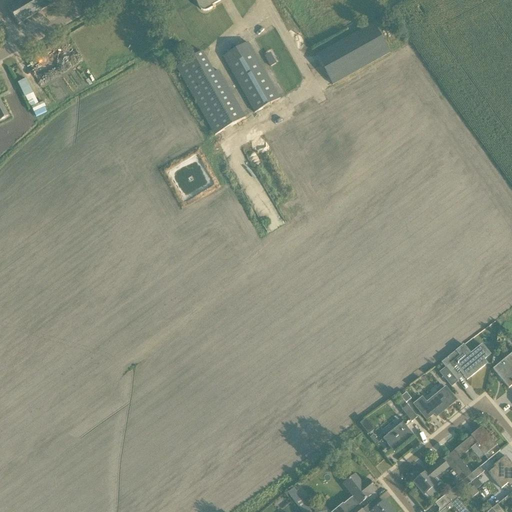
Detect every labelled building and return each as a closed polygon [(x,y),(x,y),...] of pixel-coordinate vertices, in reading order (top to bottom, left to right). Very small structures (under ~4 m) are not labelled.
[(22,0),(7,9),(12,17),(17,25),(59,0),(22,0)] [(219,0),(194,0),(199,9),(200,9),(200,10),(201,11),(202,11),(202,12),(203,12),(204,12),(205,12),(206,12),(207,12),(207,11),(213,8),(212,7),(220,2),(219,0)] [(316,56),(333,86),(390,53),(373,23),(316,56)] [(345,145),(277,28),(256,40),(324,157),(345,145)] [(280,99),(248,43),(222,57),(254,114),(280,99)] [(187,89),(214,136),(245,118),(219,71),(187,89)] [(42,102),(37,104),(26,79),(18,82),(33,118),(46,112),(42,102)] [(475,351),(456,367),(467,380),(486,364),(483,361),(490,356),(482,346),(475,351)] [(450,364),(464,353),(461,349),(460,348),(441,364),(445,368),(449,373),(454,369),(450,364)] [(511,353),(492,370),(508,389),(511,386),(511,369),(511,370),(511,369),(511,353)] [(457,383),(449,373),(445,368),(439,373),(451,388),(457,383)] [(456,402),(445,388),(426,404),(421,399),(413,405),(426,421),(429,419),(428,417),(433,414),(435,417),(448,406),(449,408),(456,402)] [(417,418),(403,401),(398,406),(402,410),(401,411),(411,423),(417,418)] [(383,439),(387,445),(394,453),(413,437),(402,424),(383,439)] [(470,437),(471,437),(454,451),(460,459),(475,446),(488,461),(500,451),(496,447),(481,428),(470,437)] [(494,468),(488,474),(501,490),(508,484),(511,488),(511,486),(511,465),(505,457),(493,467),(494,468)] [(459,460),(455,464),(466,479),(471,475),(459,460)] [(434,481),(448,469),(442,461),(425,475),(424,475),(413,483),(423,496),(425,494),(430,500),(439,493),(434,487),(437,485),(434,481)] [(450,468),(462,483),(466,479),(455,464),(450,468)] [(471,475),(466,479),(470,484),(484,473),(479,468),(471,475)] [(371,496),(370,496),(376,491),(368,481),(362,485),(355,476),(343,486),(359,506),(371,496)] [(466,479),(462,483),(456,487),(442,498),(449,506),(441,511),(467,511),(457,499),(462,495),(460,492),(470,484),(466,479)] [(467,492),(472,499),(478,494),(473,488),(467,492)] [(311,511),(301,499),(295,503),(301,511),(311,511)] [(392,511),(389,507),(386,509),(382,503),(371,511),(392,511)]
